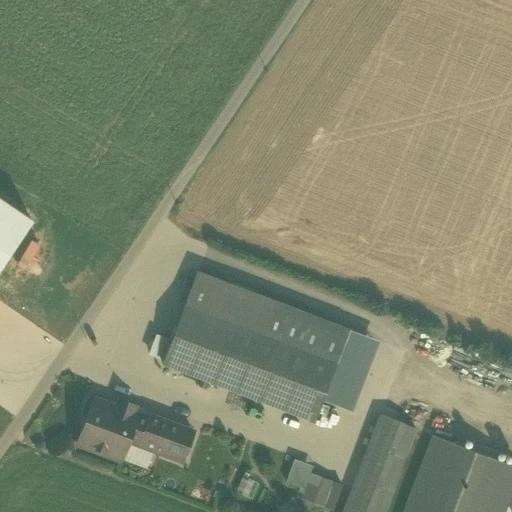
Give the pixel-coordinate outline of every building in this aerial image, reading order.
[(0,265),(31,216),(0,196),(0,265)] [(347,330),(197,273),(162,365),(312,422),(320,402),(347,330)] [(378,342),(347,330),(320,402),(350,413),(378,342)] [(117,409),(92,400),(76,444),(122,461),(129,442),(159,453),(170,425),(149,417),(147,421),(131,414),(134,406),(120,401),(117,409)] [(383,511),(415,429),(379,415),(342,511),(383,511)] [(193,435),(170,425),(159,453),(183,462),(193,435)] [(503,511),(511,490),(511,466),(434,437),(405,511),(503,511)] [(340,486),(311,474),(301,500),(331,511),(340,486)]
